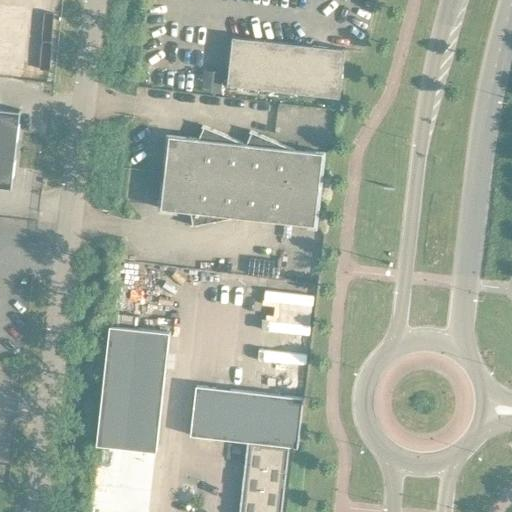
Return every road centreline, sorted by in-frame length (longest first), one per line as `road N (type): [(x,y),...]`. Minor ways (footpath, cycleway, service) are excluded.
road 1 (unclassified): [(104,0),(43,511)]
road 2 (secondary): [(457,354),(479,173),(511,0)]
road 3 (secondary): [(454,0),(421,136),(399,348)]
road 4 (secondary): [(399,348),(380,360),(360,402),(365,434),(397,462)]
